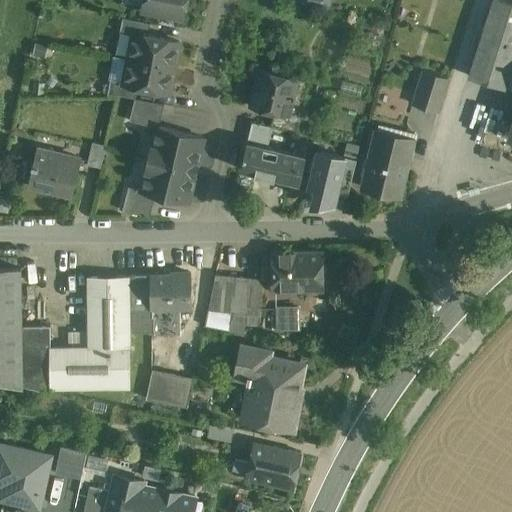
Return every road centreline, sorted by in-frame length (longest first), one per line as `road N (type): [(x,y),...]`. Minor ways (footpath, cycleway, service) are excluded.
road 1 (residential): [(202,230),(385,229),(413,238),(460,299)]
road 2 (tertiary): [(323,511),(405,365),(460,299)]
road 3 (residential): [(220,0),(203,86),(230,128),(202,230)]
road 4 (residential): [(0,233),(202,230)]
